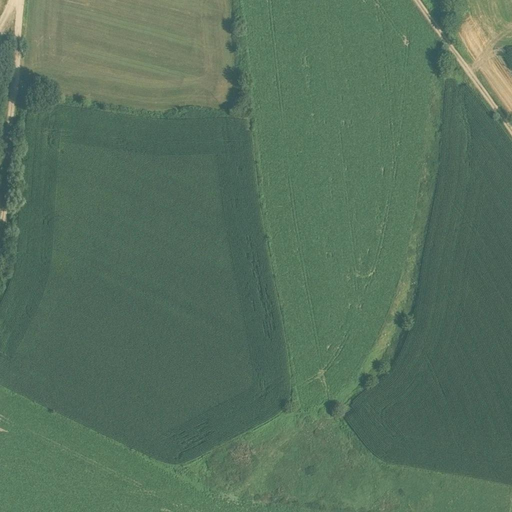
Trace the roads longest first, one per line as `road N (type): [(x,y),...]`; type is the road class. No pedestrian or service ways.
road 1 (track): [(19,0),(0,209)]
road 2 (track): [(413,0),(511,136)]
